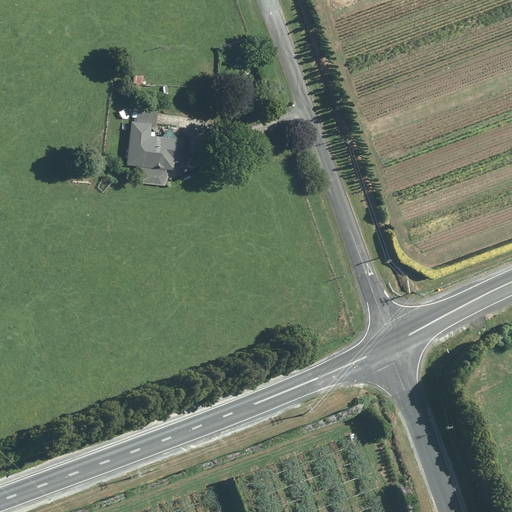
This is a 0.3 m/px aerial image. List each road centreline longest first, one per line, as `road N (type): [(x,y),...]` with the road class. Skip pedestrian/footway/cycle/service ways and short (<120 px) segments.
road 1 (tertiary): [(0,498),(247,407),(387,343)]
road 2 (unclassified): [(268,0),(387,343)]
road 3 (unclassified): [(387,343),(447,511)]
road 4 (tertiary): [(387,343),(511,280)]
